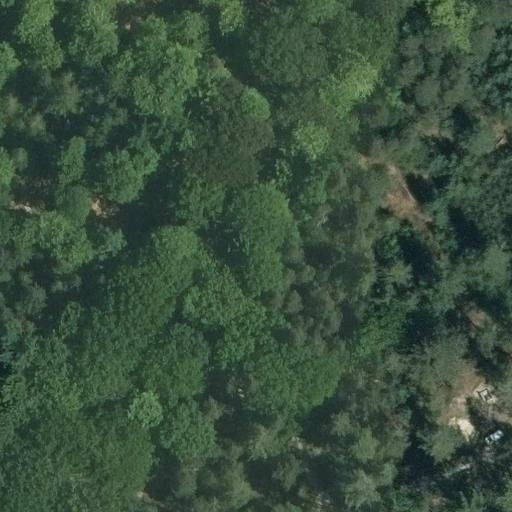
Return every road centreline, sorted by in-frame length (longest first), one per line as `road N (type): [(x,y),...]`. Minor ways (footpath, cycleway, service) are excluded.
road 1 (track): [(184,294),(241,333),(322,511)]
road 2 (track): [(334,511),(511,431)]
